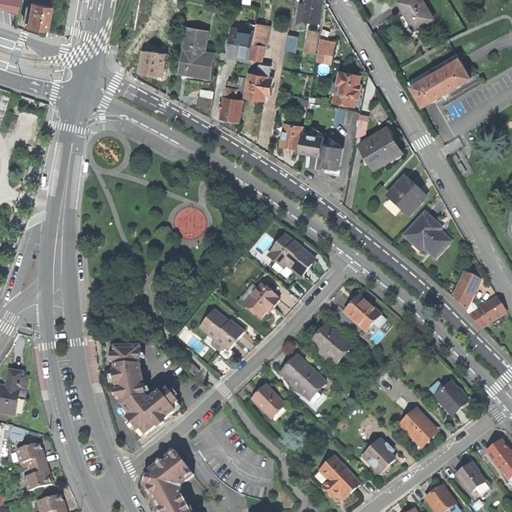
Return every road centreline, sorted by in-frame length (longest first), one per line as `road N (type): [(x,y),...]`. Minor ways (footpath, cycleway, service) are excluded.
road 1 (residential): [(511,379),(437,304),(275,175),(86,69)]
road 2 (residential): [(511,301),(337,0)]
road 3 (residential): [(117,477),(193,420),(354,257)]
road 4 (residential): [(79,97),(179,139),(270,193),(354,257)]
road 5 (residential): [(354,257),(429,319),(509,404)]
road 6 (residential): [(45,302),(61,407),(89,494)]
road 7 (residential): [(117,477),(85,392),(70,298)]
road 8 (residential): [(509,404),(370,511)]
road 9 (residential): [(58,222),(79,97)]
